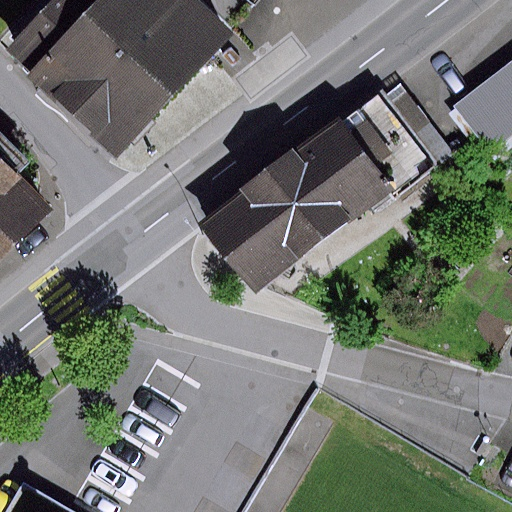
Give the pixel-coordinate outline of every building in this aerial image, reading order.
[(54,0),(5,52),(111,152),(224,33),(190,0),(54,0)] [(511,74),(457,116),(491,160),(511,143),(511,74)] [(378,92),(203,228),(256,296),(391,191),(396,193),(434,164),(378,92)] [(0,140),(0,254),(47,210),(13,175),(24,165),(0,140)] [(66,511),(21,485),(4,511),(66,511)]
